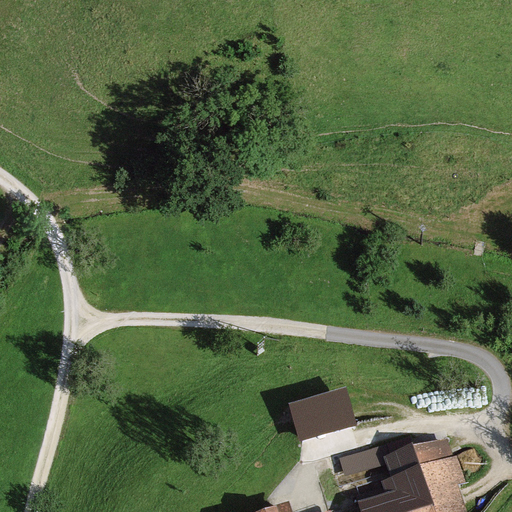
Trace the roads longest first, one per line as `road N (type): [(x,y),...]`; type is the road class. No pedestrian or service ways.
road 1 (track): [(511,466),(488,426),(500,407),(501,377),(471,354),(290,328),(75,317)]
road 2 (track): [(75,317),(32,511)]
road 3 (track): [(0,174),(54,234),(75,317)]
